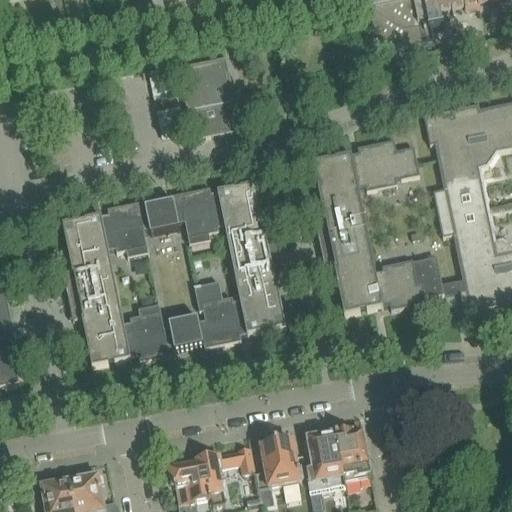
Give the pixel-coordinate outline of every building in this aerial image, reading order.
[(150,0),(155,22),(215,9),(213,0),(150,0)] [(511,0),(378,0),(365,3),(365,2),(363,3),(365,13),(365,15),(369,14),(370,15),(370,18),(370,20),(370,22),(370,23),(371,25),(371,27),(372,29),(372,30),(373,32),(375,35),(376,38),(379,40),(379,41),(381,43),(383,45),(384,45),(386,47),(389,48),(392,50),(395,51),(398,52),(401,52),(404,52),(407,52),(411,52),(423,50),(424,49),(424,48),(434,46),(432,34),(445,31),(445,29),(444,30),(441,15),(465,11),(466,16),(467,15),(481,12),(480,7),(504,2),(505,7),(511,6),(511,0)] [(194,144),(241,135),(226,62),(178,72),(183,95),(190,128),(193,144),(194,144)] [(511,108),(480,115),(479,110),(451,116),(453,121),(445,122),(444,117),(424,121),(426,129),(430,150),(435,149),(438,164),(444,195),(434,197),(443,243),(454,240),(465,295),(461,296),(464,316),(511,306),(511,108)] [(315,224),(324,266),(325,274),(335,272),(345,320),(361,316),(367,314),(367,315),(391,311),(391,315),(428,308),(427,303),(445,299),(437,261),(383,272),(384,276),(377,278),(359,194),(366,193),(367,197),(398,191),(397,186),(420,181),(414,153),(397,156),(395,146),(358,153),(359,158),(352,160),(352,159),(336,163),(336,164),(330,165),(330,164),(313,167),(325,223),(317,225),(316,224),(315,224)] [(175,205),(145,211),(150,231),(151,238),(180,232),(179,225),(180,224),(179,220),(184,219),(189,243),(191,251),(212,247),(210,239),(220,237),(219,232),(226,231),(241,305),(234,306),(233,302),(224,304),(220,285),(195,290),(200,313),(205,312),(207,323),(201,324),(199,324),(204,349),(205,353),(241,346),(242,346),(241,341),(257,338),(264,336),(264,335),(270,334),(270,335),(287,332),(277,285),(285,284),(287,284),(285,274),(279,249),(276,232),(275,233),(269,235),(267,235),(257,188),(211,198),(210,193),(174,200),(175,205)] [(64,276),(63,276),(67,293),(72,317),(74,328),(75,327),(75,325),(83,324),(93,372),(109,368),(109,367),(115,366),(115,367),(123,365),(139,362),(140,367),(176,359),(175,355),(204,349),(199,324),(201,324),(199,317),(170,323),(172,330),(165,332),(160,308),(139,312),(141,321),(131,324),(132,328),(124,329),(109,255),(116,254),(117,258),(127,256),(128,264),(149,260),(148,251),(143,228),(148,227),(148,231),(150,231),(145,211),(145,207),(108,214),(109,219),(93,222),(63,228),(71,265),(73,275),(65,277),(65,276),(64,276)] [(0,286),(0,285),(0,390),(20,387),(14,359),(9,360),(3,330),(12,329),(12,331),(13,330),(3,282),(2,282),(3,285),(0,286)] [(352,435),(337,438),(345,486),(371,482),(363,436),(353,438),(352,435)] [(337,438),(309,442),(312,459),(311,459),(313,472),(311,472),(314,486),(310,486),(312,499),(314,511),(327,511),(325,497),(347,493),(345,486),(337,438)] [(266,477),(257,479),(259,494),(273,491),(304,486),(301,470),(298,470),(293,445),(262,451),(266,477)] [(239,456),(205,462),(188,465),(189,471),(172,474),(172,475),(170,478),(171,487),(175,489),(176,493),(179,493),(182,508),(180,509),(180,510),(211,504),(212,511),(226,509),(219,473),(241,469),(243,478),(256,476),(252,453),(239,455),(239,456)] [(99,480),(71,485),(75,511),(116,511),(115,508),(104,510),(99,480)] [(75,511),(71,485),(43,490),(46,511),(75,511)]
